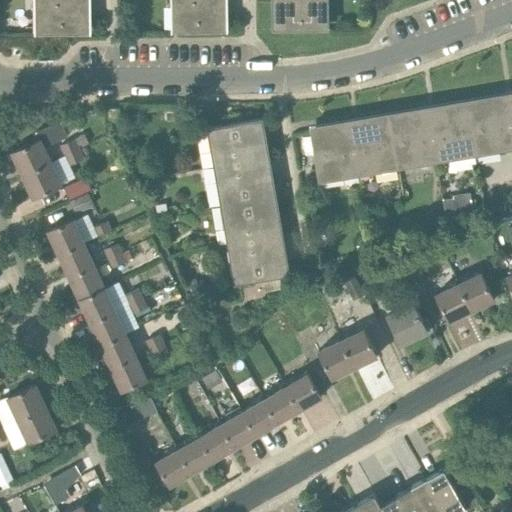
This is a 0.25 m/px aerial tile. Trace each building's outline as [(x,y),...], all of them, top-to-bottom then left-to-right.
[(86,0),(39,0),(40,33),(87,32),(86,0)] [(222,0),(176,0),(177,31),(223,31),(222,0)] [(323,0),(277,0),(278,30),(324,29),(323,0)] [(511,96),(468,104),(476,150),(511,143),(511,96)] [(468,104),(389,118),(397,163),(476,150),(468,104)] [(107,124),(120,124),(120,108),(107,108),(107,124)] [(168,112),(168,121),(183,121),(183,112),(168,112)] [(60,146),(64,155),(80,148),(90,143),(89,143),(109,133),(100,114),(80,123),(85,134),(76,139),(75,139),(60,146)] [(226,205),(271,197),(258,118),(212,126),(226,205)] [(397,163),(389,118),(310,131),(311,136),(314,154),(318,176),(397,163)] [(13,152),(23,175),(50,162),(43,148),(68,136),(60,121),(36,132),(39,140),(13,152)] [(314,154),(311,136),(302,137),(305,155),(314,154)] [(80,148),(64,155),(69,165),(84,158),(80,148)] [(50,162),(23,175),(33,197),(60,185),(50,162)] [(70,200),(92,189),(85,176),(63,187),(70,200)] [(447,225),(460,222),(459,219),(475,216),(470,192),(453,196),(453,197),(441,200),(447,225)] [(75,214),(94,206),(88,193),(70,201),(75,214)] [(271,197),(226,205),(239,283),(262,279),(279,276),(285,275),(271,197)] [(166,204),(155,206),(157,214),(167,212),(166,204)] [(312,217),(314,231),(322,230),(321,220),(320,220),(320,216),(322,216),(320,206),(309,208),(311,218),(312,217)] [(443,219),(437,209),(423,216),(429,227),(443,219)] [(48,231),(59,254),(84,243),(73,219),(48,231)] [(98,236),(112,229),(108,220),(94,227),(98,236)] [(103,249),(108,258),(122,252),(117,242),(103,249)] [(84,243),(59,254),(70,277),(95,265),(84,243)] [(128,250),(122,253),(126,261),(132,258),(128,250)] [(122,252),(108,258),(112,268),(126,261),(122,252)] [(95,265),(70,277),(80,299),(105,288),(95,265)] [(459,283),(472,311),(495,300),(481,272),(459,283)] [(281,289),(279,276),(262,279),(264,292),(281,289)] [(353,301),(364,296),(355,276),(344,281),(353,301)] [(125,295),(129,304),(144,298),(166,287),(161,278),(125,295)] [(197,289),(194,278),(187,280),(190,290),(197,289)] [(472,311),(459,283),(436,293),(450,322),(472,311)] [(105,288),(80,299),(90,322),(115,310),(105,288)] [(144,298),(129,304),(134,313),(148,306),(144,298)] [(402,344),(428,332),(415,304),(388,317),(402,344)] [(115,310),(90,322),(101,344),(126,333),(115,310)] [(364,328),(342,339),(355,367),(378,356),(364,328)] [(126,333),(101,344),(111,367),(136,355),(126,333)] [(146,340),(150,349),(164,342),(160,334),(146,340)] [(355,367),(342,339),(319,350),(333,378),(355,367)] [(164,342),(150,349),(154,358),(168,351),(164,342)] [(136,355),(111,367),(122,390),(147,379),(136,355)] [(308,373),(286,386),(299,410),(322,397),(308,373)] [(8,397),(18,420),(46,407),(36,384),(8,397)] [(299,410),(286,386),(264,399),(278,422),(299,410)] [(138,420),(157,411),(151,397),(131,406),(138,420)] [(278,422),(264,399),(243,411),(256,435),(278,422)] [(46,407),(18,420),(29,442),(57,430),(46,407)] [(478,433),(488,426),(495,421),(494,419),(488,410),(470,422),(478,433)] [(256,435),(243,411),(221,424),(235,447),(256,435)] [(235,447),(221,424),(200,436),(213,459),(235,447)] [(0,440),(9,436),(4,426),(0,428),(0,440)] [(213,459),(200,436),(179,449),(192,472),(213,459)] [(192,472),(179,449),(156,462),(170,485),(192,472)] [(0,479),(10,475),(2,457),(0,457),(0,479)] [(506,475),(507,475),(511,469),(511,461),(508,459),(499,468),(506,475)] [(445,468),(428,477),(447,511),(456,511),(466,506),(445,468)] [(447,511),(428,477),(412,486),(426,511),(447,511)] [(71,497),(67,490),(61,480),(47,488),(56,505),(71,497)] [(426,511),(412,486),(396,495),(405,511),(426,511)] [(386,511),(382,503),(376,493),(357,503),(362,511),(386,511)] [(405,511),(396,495),(382,503),(386,511),(405,511)] [(362,511),(357,503),(343,511),(362,511)]
